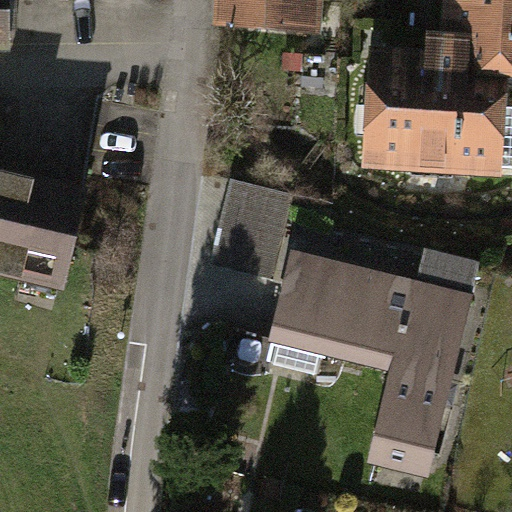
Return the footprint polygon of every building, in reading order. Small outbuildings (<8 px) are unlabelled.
[(0,0),(0,48),(16,49),(15,0),(0,0)] [(223,0),(221,24),(321,31),(323,0),(223,0)] [(511,0),(448,0),(448,58),(383,56),(380,176),(511,178),(511,0)] [(0,276),(73,292),(94,198),(0,176),(0,276)] [(216,258),(277,273),(297,194),(236,179),(216,258)] [(375,460),(438,474),(484,265),(427,253),(420,282),(302,256),(282,345),(395,370),(375,460)]
